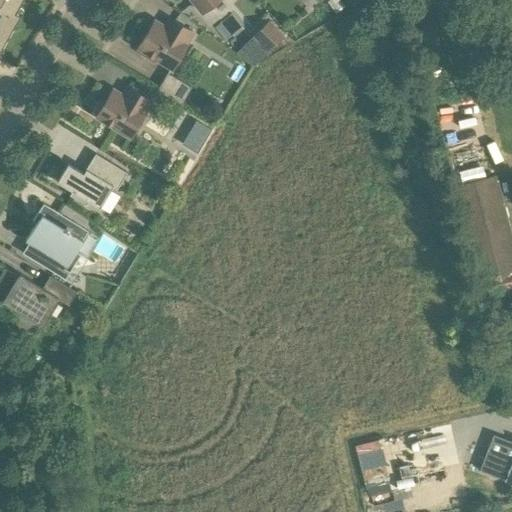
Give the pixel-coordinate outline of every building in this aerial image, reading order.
[(0,55),(21,18),(16,15),(24,0),(0,0),(0,16),(1,16),(0,17),(0,55)] [(191,0),(203,14),(220,0),(191,0)] [(186,45),(193,33),(171,19),(163,31),(153,25),(139,49),(144,52),(143,55),(155,63),(157,60),(173,70),(187,46),(186,45)] [(254,37),(268,51),(283,36),(269,22),(254,37)] [(413,30),(454,189),(484,299),(511,291),(511,243),(494,178),(497,177),(477,98),(455,103),(435,25),(413,30)] [(511,63),(511,36),(503,39),(510,65),(511,63)] [(183,106),(192,90),(169,76),(159,92),(183,106)] [(144,114),(152,102),(129,88),(123,98),(112,92),(104,105),(103,105),(97,114),(98,115),(97,117),(131,138),(146,114),(144,114)] [(116,190),(126,174),(95,154),(86,169),(85,169),(82,174),(67,164),(56,181),(71,191),(68,195),(85,206),(88,202),(98,208),(112,188),(116,190)] [(62,279),(66,272),(78,254),(73,251),(80,240),(86,231),(69,220),(42,203),(31,220),(34,222),(38,224),(34,229),(31,227),(23,239),(27,241),(20,252),(57,276),(62,279)] [(5,270),(0,278),(0,300),(43,328),(59,302),(69,308),(77,295),(49,278),(49,279),(50,280),(44,289),(20,275),(18,278),(5,270)] [(356,451),(363,471),(385,463),(377,443),(356,451)] [(480,471),(511,483),(511,459),(503,456),(501,462),(486,456),(480,471)]
